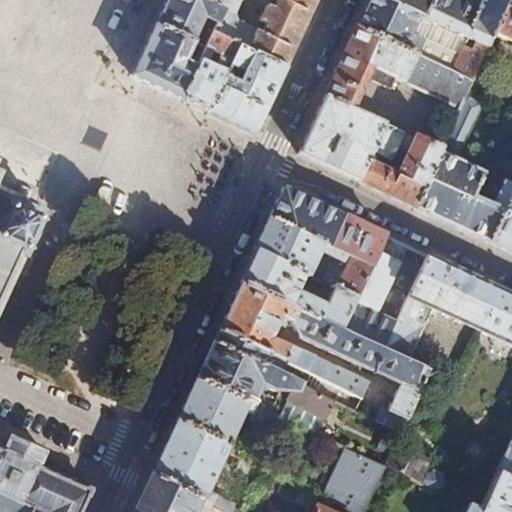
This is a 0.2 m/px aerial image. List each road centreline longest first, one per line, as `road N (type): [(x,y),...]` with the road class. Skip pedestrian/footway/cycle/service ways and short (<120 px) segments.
road 1 (residential): [(259,165),(103,511)]
road 2 (residential): [(259,165),(511,282)]
road 3 (residential): [(335,0),(259,165)]
